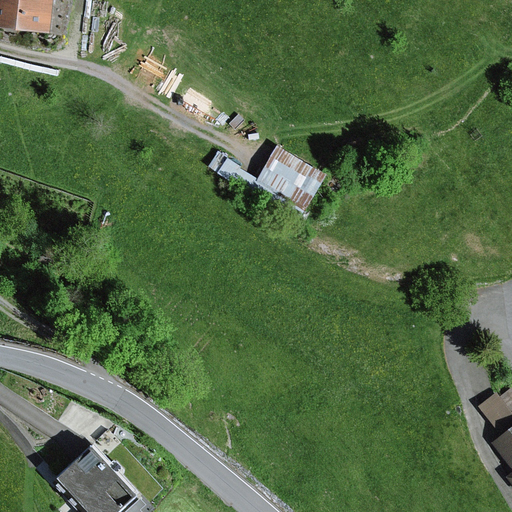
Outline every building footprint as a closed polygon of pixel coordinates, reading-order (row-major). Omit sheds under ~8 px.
[(0,0),(0,31),(47,37),(50,0),(0,0)] [(311,166),(276,147),(257,182),(291,202),(311,166)] [(291,202),(257,182),(224,163),(216,176),(297,223),(305,210),(291,202)] [(44,246),(39,260),(36,266),(79,282),(87,262),(80,259),(44,246)] [(511,387),(499,397),(511,414),(511,387)] [(478,408),(502,439),(511,431),(511,414),(499,397),(496,393),(478,408)] [(511,431),(502,439),(491,447),(511,474),(506,479),(511,487),(511,431)] [(93,445),(52,483),(78,511),(119,511),(138,494),(93,445)] [(139,500),(125,511),(141,511),(146,506),(139,500)]
